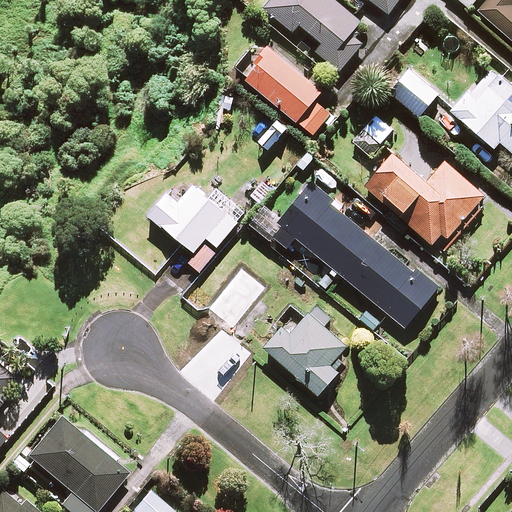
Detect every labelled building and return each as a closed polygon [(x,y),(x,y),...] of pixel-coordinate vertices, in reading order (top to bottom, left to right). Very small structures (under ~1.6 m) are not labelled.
[(359,22),(332,0),(268,0),(262,8),(292,33),(298,25),(321,44),(314,52),(338,72),(361,44),(349,34),(359,22)] [(367,0),(386,14),(397,0),(367,0)] [(474,0),(457,0),(467,9),(474,0)] [(511,0),(485,0),(476,12),(511,40),(511,8),(510,7),(511,3),(511,0)] [(319,92),(265,49),(241,79),(312,136),(329,114),(312,101),(319,92)] [(437,93),(408,69),(388,92),(416,117),(437,93)] [(511,87),(490,69),(451,113),(465,126),(462,130),(481,147),(484,143),(491,149),(498,142),(511,154),(511,87)] [(391,129),(376,116),(353,143),(369,156),(391,129)] [(380,200),(399,217),(392,225),(402,234),(409,226),(430,244),(439,234),(448,241),(486,199),(443,162),(424,183),(390,153),(362,185),(370,192),(363,200),(372,208),(380,200)] [(274,191),(263,182),(249,197),(260,207),(274,191)] [(294,238),(331,268),(327,273),(332,278),(337,273),(403,328),(433,291),(335,210),(339,206),(309,182),(277,222),(280,224),(270,236),(285,249),(294,238)] [(147,216),(193,253),(185,263),(198,274),(219,248),(216,246),(235,223),(190,187),(176,204),(164,195),(147,216)] [(263,289),(239,270),(206,309),(231,329),(263,289)] [(329,318),(315,306),(302,321),(296,315),(283,330),(280,327),(262,348),(316,395),(343,364),(335,357),(345,347),(321,326),(329,318)] [(366,309),(357,318),(371,332),(380,323),(366,309)] [(0,446),(5,440),(0,436),(0,400),(17,380),(0,365),(0,446)] [(96,511),(127,474),(58,418),(27,457),(71,493),(61,506),(67,511),(96,511)] [(0,511),(34,511),(22,501),(19,505),(0,489),(0,511)] [(172,511),(149,492),(131,511),(172,511)]
